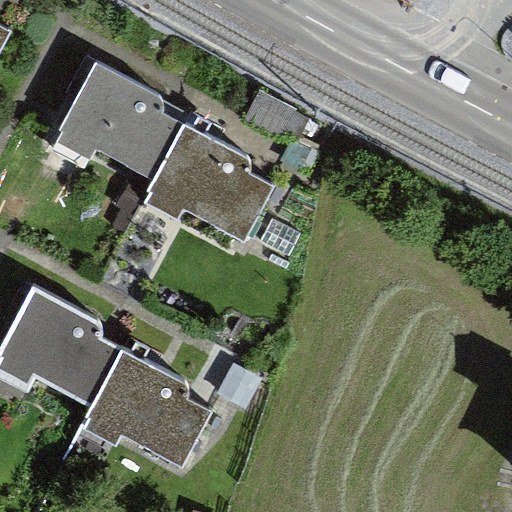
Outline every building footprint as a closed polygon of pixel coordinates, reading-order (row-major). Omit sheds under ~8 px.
[(0,0),(0,62),(5,52),(33,66),(54,22),(29,8),(14,0),(0,0)] [(90,160),(100,141),(156,168),(194,91),(102,45),(67,116),(66,116),(53,142),(90,160)] [(181,224),(190,204),(247,232),(285,155),(192,109),(157,180),(156,179),(143,206),(181,224)] [(0,373),(24,386),(34,366),(90,393),(128,316),(35,271),(0,341),(0,373)] [(115,449),(125,429),(181,457),(219,380),(127,334),(92,405),(91,405),(78,431),(115,449)]
